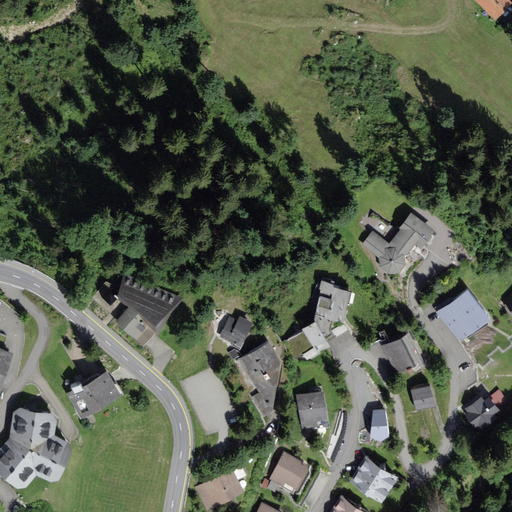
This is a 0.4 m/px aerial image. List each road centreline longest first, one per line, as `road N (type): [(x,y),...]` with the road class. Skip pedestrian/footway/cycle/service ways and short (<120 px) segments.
road 1 (residential): [(312,511),(357,434),(342,347),(353,349),(396,411),(410,468),(421,480),(453,442),(449,354),(417,302),(416,278),(435,246)]
road 2 (secondary): [(12,275),(53,296),(173,406),(181,451),(170,511)]
road 3 (track): [(453,0),(449,23),(426,32),(271,27),(235,19),(212,0)]
road 4 (residential): [(12,275),(12,294),(36,314),(42,338),(0,410)]
